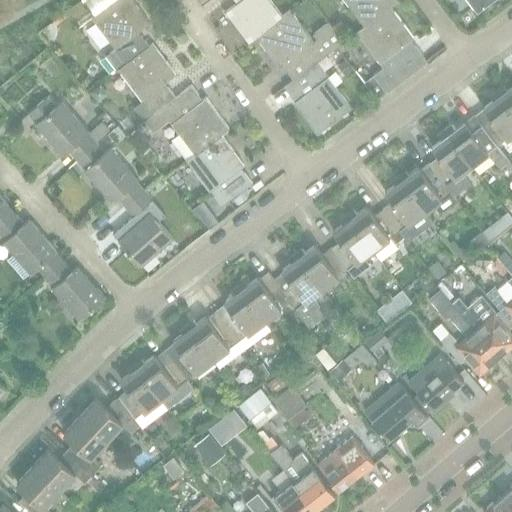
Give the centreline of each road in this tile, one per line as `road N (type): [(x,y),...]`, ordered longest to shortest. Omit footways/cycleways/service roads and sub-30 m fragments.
road 1 (residential): [(131,304),(307,179)]
road 2 (residential): [(307,179),(182,6)]
road 3 (residential): [(307,179),(468,56)]
road 4 (residential): [(131,304),(0,162)]
road 5 (residential): [(0,438),(131,304)]
road 6 (residential): [(396,511),(511,409)]
